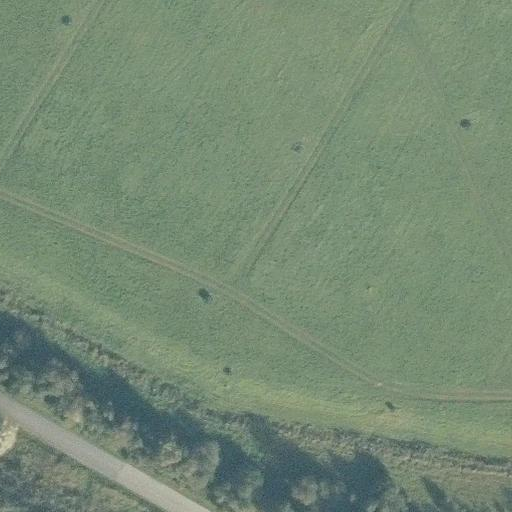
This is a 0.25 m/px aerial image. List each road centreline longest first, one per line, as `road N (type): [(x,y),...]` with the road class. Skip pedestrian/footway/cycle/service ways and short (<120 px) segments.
road 1 (track): [(511,392),(383,384),(231,286),(0,191)]
road 2 (track): [(396,0),(231,286)]
road 3 (track): [(511,266),(396,0)]
road 4 (track): [(97,0),(0,166)]
